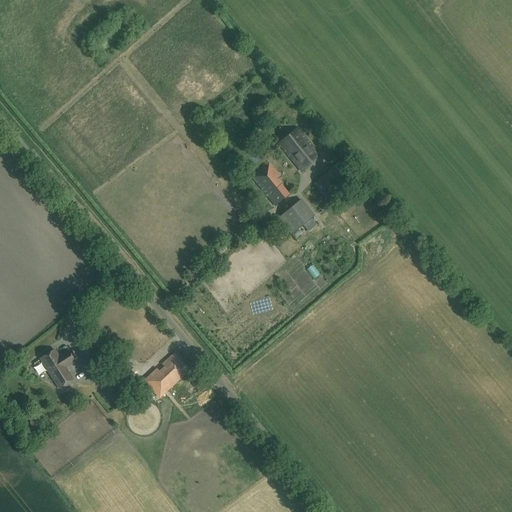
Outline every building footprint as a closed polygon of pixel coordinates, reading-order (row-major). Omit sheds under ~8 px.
[(300,171),(319,156),(297,128),(278,143),(300,171)] [(274,206),(288,195),(276,180),(280,176),(269,162),(250,177),(274,206)] [(350,180),(337,164),(313,184),(326,200),(350,180)] [(291,235),(314,217),(301,200),(278,218),(291,235)] [(60,363),(71,356),(67,351),(62,354),(62,355),(59,357),(54,350),(40,359),(51,376),(58,372),(60,363)] [(159,398),(189,369),(174,353),(162,364),(165,368),(161,373),(156,369),(143,382),(159,398)] [(58,372),(51,376),(59,388),(73,379),(64,366),(68,364),(69,365),(74,362),(71,356),(60,363),(58,372)] [(124,386),(134,380),(126,366),(115,372),(124,386)] [(41,433),(41,420),(30,421),(30,433),(41,433)]
